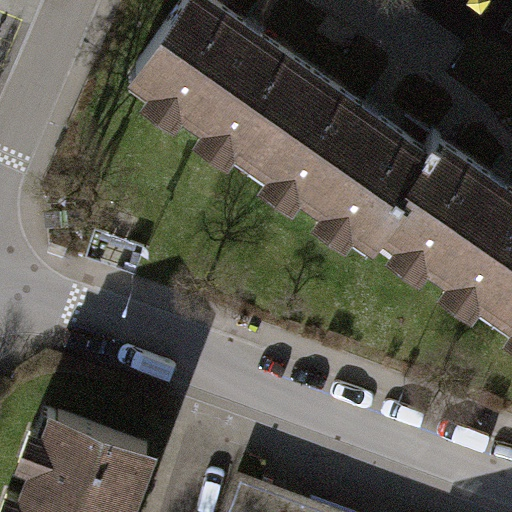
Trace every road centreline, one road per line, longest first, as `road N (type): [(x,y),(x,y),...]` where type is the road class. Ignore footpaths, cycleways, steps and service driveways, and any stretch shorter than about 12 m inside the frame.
road 1 (residential): [(0,290),(511,480)]
road 2 (residential): [(0,167),(70,0)]
